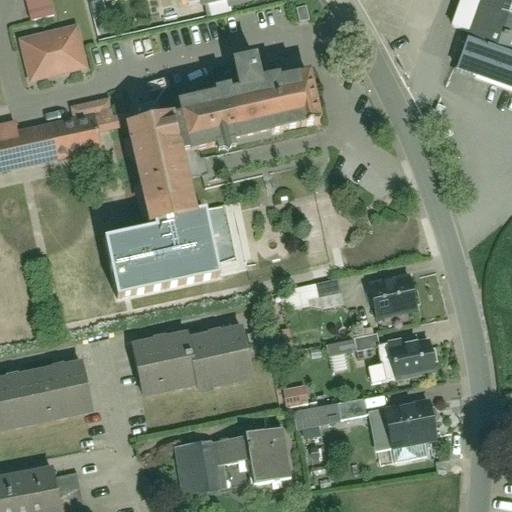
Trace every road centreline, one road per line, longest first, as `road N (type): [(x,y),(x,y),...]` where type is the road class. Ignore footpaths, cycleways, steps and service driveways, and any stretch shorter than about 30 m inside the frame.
road 1 (residential): [(469,511),(477,380),(419,161),(333,0)]
road 2 (residential): [(155,511),(110,342)]
